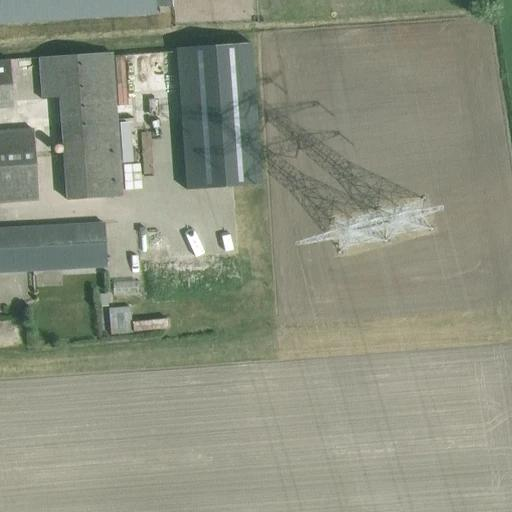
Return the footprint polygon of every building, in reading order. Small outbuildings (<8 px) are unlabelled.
[(0,0),(0,23),(156,14),(155,0),(0,0)] [(250,42),(176,48),(187,190),(261,184),(250,42)] [(123,196),(114,53),(39,58),(43,119),(61,118),(66,200),(123,196)] [(10,60),(0,60),(0,108),(13,108),(10,60)] [(0,131),(0,202),(39,200),(34,129),(0,131)] [(0,229),(0,272),(104,267),(101,223),(0,229)] [(130,307),(109,308),(111,335),(133,333),(131,307),(130,307)]
